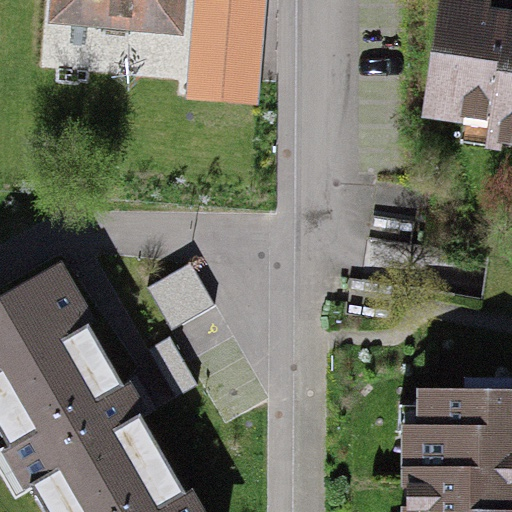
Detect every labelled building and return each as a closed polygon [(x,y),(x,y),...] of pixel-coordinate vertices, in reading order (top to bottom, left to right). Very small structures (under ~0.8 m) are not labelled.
[(179,0),(47,0),(46,26),(176,37),(179,0)] [(239,0),(209,0),(208,25),(238,27),(239,0)] [(447,2),(429,121),(511,133),(511,11),(507,11),(447,2)] [(197,511),(130,396),(58,271),(0,304),(0,429),(47,511),(197,511)] [(404,511),(511,511),(511,405),(402,408),(404,511)]
